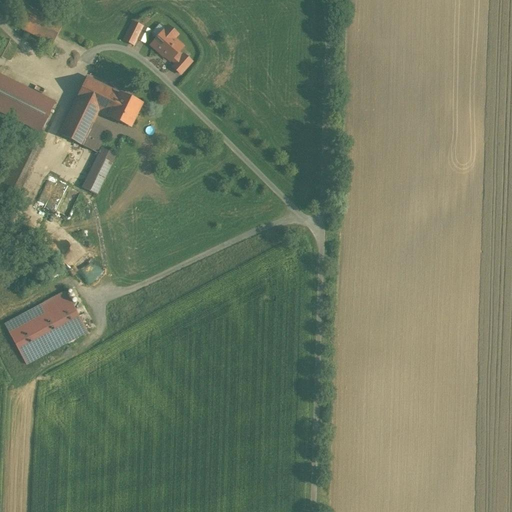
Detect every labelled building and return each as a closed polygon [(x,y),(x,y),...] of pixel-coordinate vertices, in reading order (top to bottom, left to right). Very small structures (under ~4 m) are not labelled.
[(62,25),(27,6),(16,26),(52,44),(62,25)] [(143,27),(132,22),(123,41),(133,46),(136,39),(143,27)] [(150,31),(143,27),(136,39),(144,43),(150,31)] [(168,27),(151,46),(160,54),(161,53),(170,61),(170,60),(174,64),(181,56),(177,53),(183,47),(174,39),(177,35),(168,27)] [(191,63),(183,55),(181,56),(174,64),(172,67),(181,75),(191,63)] [(0,75),(0,110),(40,131),(54,103),(0,75)] [(108,117),(119,94),(87,78),(74,104),(59,135),(96,153),(107,131),(92,124),(97,113),(108,118),(108,117)] [(141,104),(119,94),(108,117),(130,127),(141,104)] [(21,136),(0,178),(0,188),(11,194),(18,197),(43,147),(36,144),(21,136)] [(115,156),(101,149),(82,188),(96,195),(115,156)] [(65,292),(4,324),(26,365),(87,332),(65,292)]
